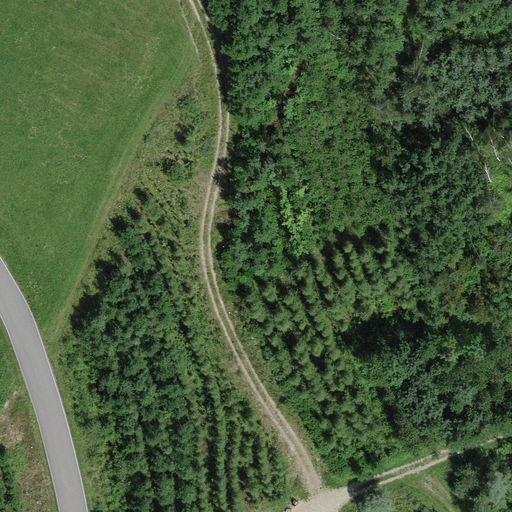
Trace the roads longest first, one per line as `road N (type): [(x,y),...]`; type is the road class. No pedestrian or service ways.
road 1 (track): [(192,0),(220,65),(224,123),(205,240),(211,293),(260,391),(331,496),(330,511)]
road 2 (unclassified): [(0,280),(55,414),(72,511)]
road 3 (track): [(294,511),(511,429)]
